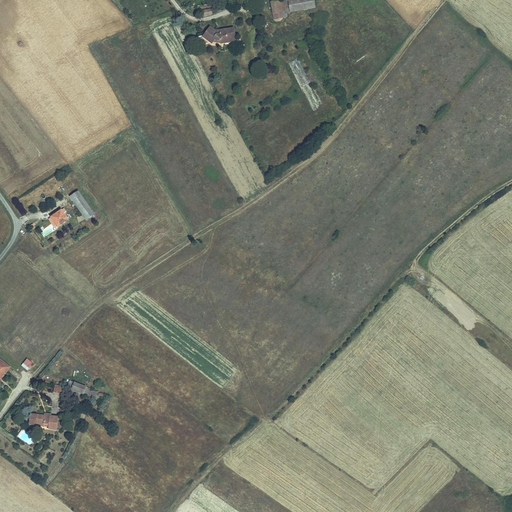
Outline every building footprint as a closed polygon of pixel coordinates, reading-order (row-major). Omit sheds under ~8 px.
[(273,0),(271,0),(274,18),(286,16),(285,12),(283,0),(282,0),(273,0)] [(285,12),(315,7),(313,0),(284,0),(283,0),(285,12)] [(216,30),(211,27),(204,36),(211,42),(215,38),(216,41),(218,40),(219,36),(233,34),(232,27),(216,30)] [(70,199),(73,205),(82,199),(79,194),(70,199)] [(89,211),(82,199),(73,205),(80,216),(89,211)] [(84,224),(93,218),(89,211),(80,216),(84,224)] [(68,223),(62,212),(51,218),(57,229),(68,223)] [(11,366),(0,355),(0,373),(3,375),(11,366)] [(84,393),(86,385),(72,381),(70,390),(84,393)] [(54,392),(63,394),(64,386),(54,384),(54,392)] [(57,431),(59,418),(51,417),(52,415),(46,414),(46,416),(39,415),(38,426),(49,427),(49,430),(57,431)]
